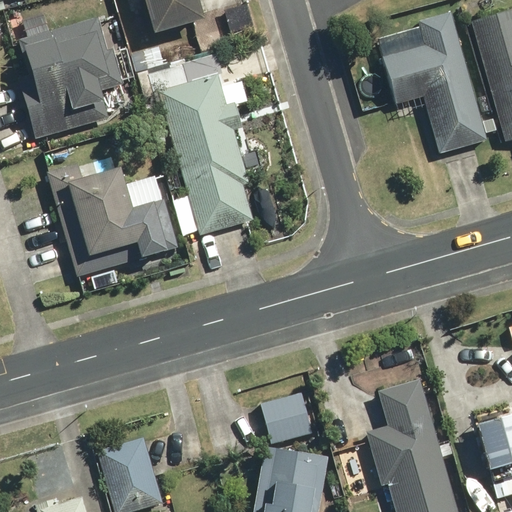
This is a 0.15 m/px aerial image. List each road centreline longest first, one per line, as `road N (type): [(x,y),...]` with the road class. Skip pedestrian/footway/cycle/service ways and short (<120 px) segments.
road 1 (residential): [(374,278),(47,369)]
road 2 (residential): [(294,0),(374,278)]
road 3 (residential): [(0,211),(47,369)]
road 4 (residential): [(511,238),(374,278)]
